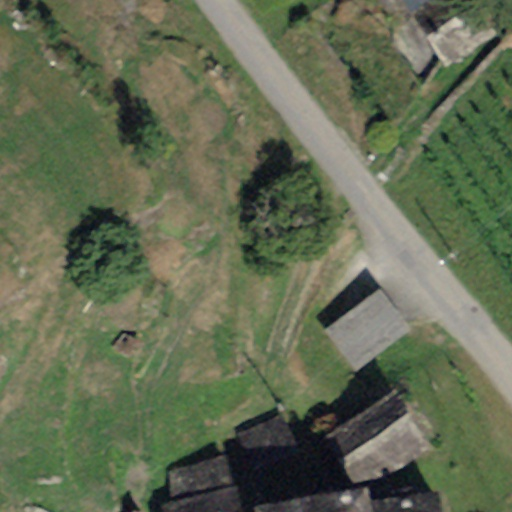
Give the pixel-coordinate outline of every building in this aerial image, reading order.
[(467,0),(439,0),(410,17),(443,71),(492,41),(467,0)] [(409,337),(377,292),(320,333),(352,378),(409,337)] [(374,480),(437,447),(407,391),(344,424),(374,480)] [(220,461),(167,474),(175,505),(228,492),(220,461)] [(239,511),(238,497),(156,508),(156,511),(239,511)] [(370,511),(368,497),(285,511),(435,511),(434,504),(390,511),(370,511)]
